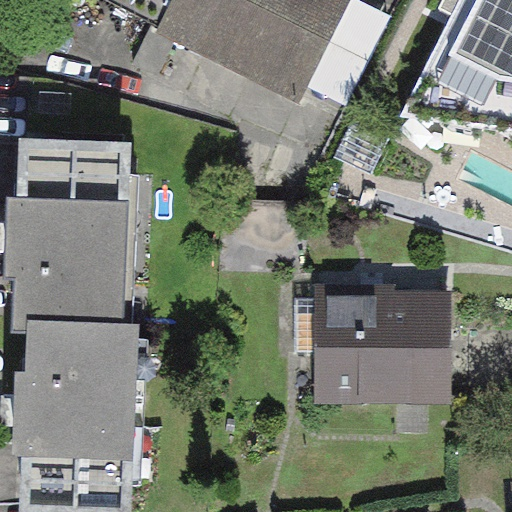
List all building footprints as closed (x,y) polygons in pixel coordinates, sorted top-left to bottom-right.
[(114,0),(157,21),(136,64),(160,76),(181,34),(302,94),(348,0),(114,0)] [(511,0),(460,0),(405,111),(511,128),(511,0)] [(127,147),(28,144),(26,202),(15,202),(13,272),(23,272),(21,324),(36,324),(120,328),(127,147)] [(445,304),(322,303),(321,401),(445,401),(445,304)] [(120,328),(36,324),(34,377),(24,376),(21,446),(31,446),(28,505),(127,509),(135,329),(120,328)]
